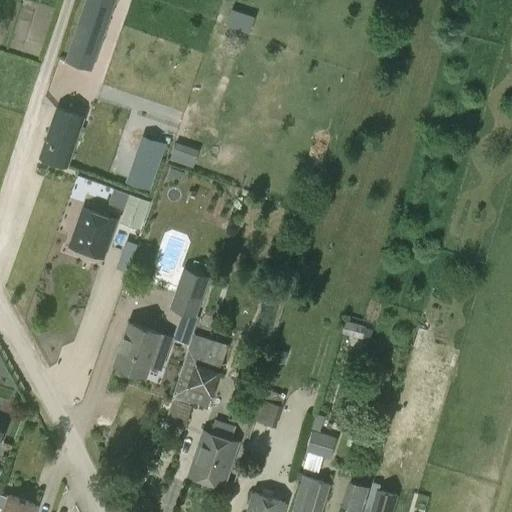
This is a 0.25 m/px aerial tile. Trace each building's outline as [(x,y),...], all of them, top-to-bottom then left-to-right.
[(92,67),(114,0),(86,0),(67,59),(92,67)] [(80,120),(56,112),(38,163),(61,171),(80,120)] [(195,163),(199,146),(175,140),(171,157),(195,163)] [(149,190),(160,159),(137,151),(126,182),(149,190)] [(142,230),(152,201),(128,193),(119,223),(142,230)] [(81,206),(68,202),(57,237),(70,240),(68,250),(103,261),(117,222),(80,210),(81,206)] [(198,317),(196,316),(210,276),(183,266),(168,307),(182,311),(173,338),(187,343),(198,317)] [(369,339),(372,326),(346,319),(342,332),(369,339)] [(128,321),(113,363),(146,375),(150,363),(160,367),(171,336),(128,321)] [(227,344),(194,333),(174,395),(207,405),(227,344)] [(251,401),(256,403),(250,417),(275,426),(282,405),(281,405),(284,395),(257,385),(251,401)] [(191,404),(172,398),(164,421),(184,428),(191,404)] [(222,485),(236,441),(204,430),(190,474),(222,485)] [(330,458),(336,437),(312,430),(305,451),(330,458)] [(370,469),(357,465),(352,480),(348,479),(340,505),(346,507),(344,511),(361,511),(360,511),(368,485),(366,484),(370,469)] [(311,478),(300,511),(320,511),(329,483),(311,478)] [(368,491),(362,511),(391,511),(396,495),(375,489),(374,493),(368,491)] [(282,511),(285,503),(252,492),(245,511),(282,511)] [(0,511),(33,511),(36,504),(9,494),(8,496),(0,493),(0,511)]
